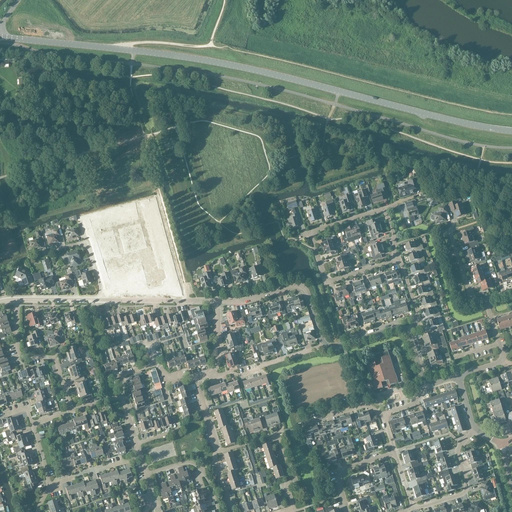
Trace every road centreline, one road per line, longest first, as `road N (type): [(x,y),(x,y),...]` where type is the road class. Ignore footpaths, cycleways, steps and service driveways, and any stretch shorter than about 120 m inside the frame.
road 1 (tertiary): [(0,36),(219,63),(511,131)]
road 2 (residential): [(324,342),(300,285),(218,300)]
road 3 (residential): [(71,410),(54,360),(18,353),(17,299)]
road 4 (residential): [(398,259),(327,280),(310,232)]
road 5 (residential): [(412,507),(463,493),(456,453),(474,429)]
road 6 (residential): [(211,372),(240,375),(324,342)]
